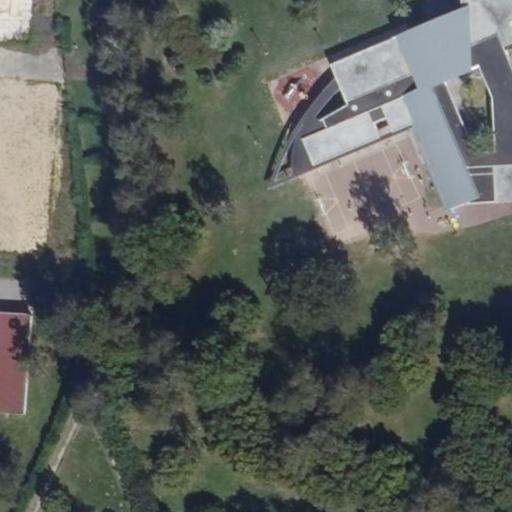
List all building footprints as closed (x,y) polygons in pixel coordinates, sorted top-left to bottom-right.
[(0,0),(0,38),(28,40),(29,0),(0,0)] [(449,212),(489,195),(489,202),(511,202),(511,70),(507,56),(511,54),(511,0),(464,0),(466,33),(435,34),(413,42),(410,37),(332,71),(347,105),(323,120),(328,130),(323,132),(303,140),(314,167),(380,140),(380,139),(393,134),(414,126),(449,212)] [(410,37),(408,33),(330,67),(332,71),(410,37)] [(328,130),(323,120),(319,122),(323,132),(328,130)] [(455,211),(459,226),(484,218),(480,203),(455,211)] [(0,413),(25,415),(32,316),(0,314),(0,413)]
